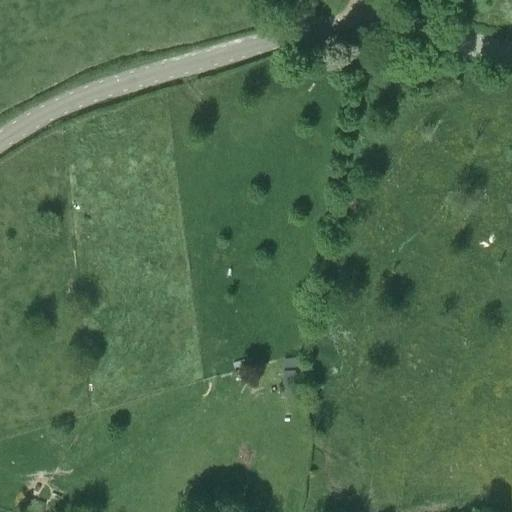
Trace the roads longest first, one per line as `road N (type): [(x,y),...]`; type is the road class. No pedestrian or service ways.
road 1 (unclassified): [(0,140),(125,81),(306,32),(362,26)]
road 2 (unclassified): [(511,54),(362,26)]
